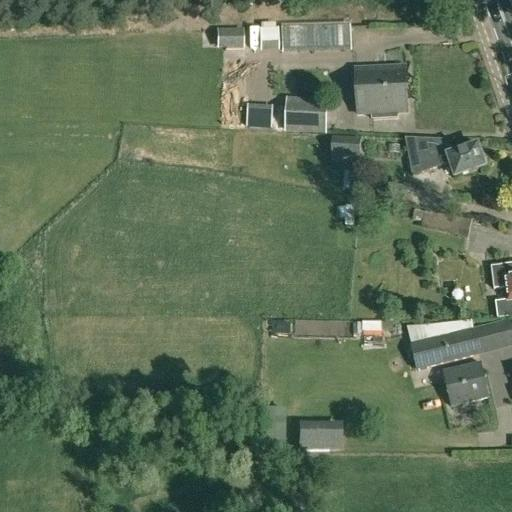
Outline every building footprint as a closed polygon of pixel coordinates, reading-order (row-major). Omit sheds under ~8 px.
[(281,33),(282,52),(349,50),(349,45),(348,30),(281,33)] [(260,33),(260,53),(278,52),(278,32),(260,33)] [(371,121),(381,120),(398,119),(398,114),(408,113),(406,69),(356,71),(359,116),(371,115),(371,121)] [(286,132),(326,134),(328,101),(288,99),(286,132)] [(331,159),(360,159),(361,140),(333,138),(331,159)] [(452,150),(450,142),(405,139),(414,176),(451,165),(455,178),(487,169),(485,165),(487,163),(485,156),(483,156),(480,147),(464,151),(462,147),(452,150)] [(414,210),(413,221),(423,222),(424,212),(414,210)] [(446,235),(449,216),(424,212),(423,222),(421,231),(446,235)] [(511,265),(491,268),(493,291),(507,290),(508,302),(496,303),(497,320),(511,318),(511,265)] [(4,338),(1,321),(1,316),(0,316),(0,399),(14,398),(10,376),(23,374),(16,337),(4,338)] [(479,356),(473,331),(411,346),(418,371),(479,356)] [(453,409),(490,399),(481,364),(444,373),(453,409)]
